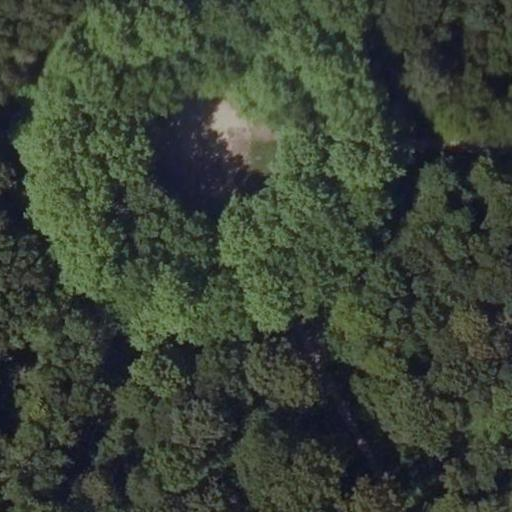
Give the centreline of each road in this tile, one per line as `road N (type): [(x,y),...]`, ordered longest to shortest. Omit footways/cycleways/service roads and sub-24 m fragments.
road 1 (track): [(80,0),(22,76),(9,132),(17,204),(47,262),(90,304),(129,326)]
road 2 (track): [(138,0),(307,308)]
road 3 (track): [(307,308),(351,268),(380,220),(394,149),(392,116),(342,0)]
road 4 (track): [(307,308),(415,511)]
road 5 (track): [(129,326),(46,511)]
road 6 (track): [(129,326),(195,339),(257,331),(307,308)]
